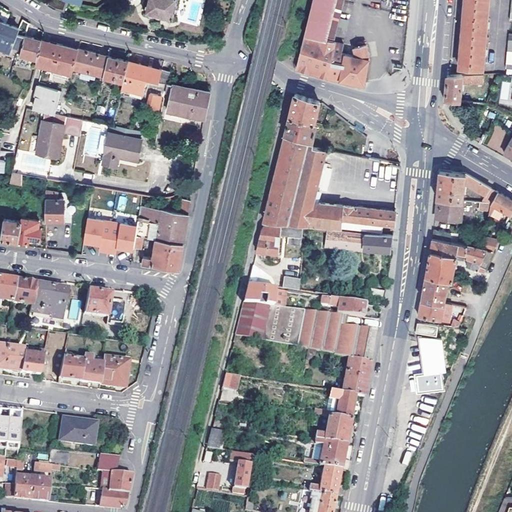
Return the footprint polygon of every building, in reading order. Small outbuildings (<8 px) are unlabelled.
[(63,12),(67,0),(47,0),(46,5),(53,9),(63,12)] [(146,0),(144,12),(172,18),(176,0),(146,0)] [(313,0),(305,34),(296,68),(327,77),(331,77),(364,84),(369,57),(365,44),(354,47),(356,55),(342,52),(344,43),(335,42),(326,40),(335,0),(313,0)] [(344,0),(335,0),(326,40),(335,42),(344,0)] [(490,18),(487,18),(488,0),(464,0),(463,14),(460,58),(459,66),(483,68),(483,61),(487,61),(489,38),(485,37),(486,25),(490,25),(490,18)] [(216,28),(225,31),(228,21),(219,19),(216,28)] [(9,26),(0,21),(0,47),(10,51),(13,45),(21,49),(24,36),(17,34),(18,30),(9,26)] [(36,59),(41,40),(33,38),(24,36),(21,49),(20,56),(36,59)] [(44,40),(41,40),(36,59),(35,62),(39,64),(46,65),(44,72),(48,74),(52,74),(58,76),(59,70),(72,73),(73,68),(78,48),(53,43),(44,40)] [(354,47),(344,43),(342,52),(356,55),(354,47)] [(78,48),(73,68),(103,75),(108,56),(78,48)] [(108,56),(103,75),(103,76),(123,81),(128,61),(108,56)] [(120,93),(142,98),(147,80),(168,84),(171,71),(128,61),(123,81),(120,93)] [(450,74),(447,75),(445,95),(445,100),(460,101),(461,83),(484,83),(484,74),(450,74)] [(510,105),(511,82),(500,82),(500,105),(510,105)] [(209,92),(168,84),(166,92),(171,93),(167,110),(205,118),(209,92)] [(58,89),(38,85),(33,106),(55,111),(59,97),(56,97),(58,89)] [(161,95),(150,93),(147,107),(158,109),(161,95)] [(286,129),(284,134),(311,141),(312,140),(316,123),(313,122),(319,101),(307,98),(294,94),(286,129)] [(63,124),(61,133),(80,137),(83,119),(65,116),(63,124)] [(63,124),(42,119),(34,154),(53,157),(56,140),(60,141),(61,133),(63,124)] [(142,140),(109,133),(103,163),(116,166),(118,156),(138,160),(142,140)] [(263,222),(385,232),(394,229),(395,211),(365,208),(314,203),(327,149),(313,147),(313,141),(312,140),(311,141),(284,134),(263,222)] [(438,185),(436,198),(438,198),(463,200),(464,183),(465,172),(439,170),(439,179),(438,185)] [(12,172),(9,184),(20,186),(22,175),(12,172)] [(466,172),(465,172),(464,183),(485,195),(490,186),(466,172)] [(484,197),(491,202),(497,190),(490,186),(485,195),(484,197)] [(503,209),(511,214),(511,211),(511,199),(500,192),(497,190),(491,202),(491,203),(489,214),(498,219),(503,209)] [(58,191),(46,191),(46,219),(63,219),(64,198),(55,197),(55,194),(58,194),(58,191)] [(177,209),(189,211),(191,199),(181,197),(179,198),(177,209)] [(463,200),(438,198),(436,216),(461,219),(463,200)] [(140,213),(142,204),(118,200),(117,208),(140,213)] [(188,212),(142,204),(140,213),(139,222),(149,223),(146,236),(156,238),(183,243),(184,238),(188,212)] [(2,238),(19,240),(22,220),(4,218),(2,238)] [(39,221),(22,218),(22,220),(19,240),(29,241),(29,238),(40,240),(41,228),(38,228),(39,221)] [(288,244),(302,245),(303,227),(263,224),(262,227),(260,231),(256,250),(262,251),(278,252),(279,233),(289,234),(288,244)] [(433,238),(450,242),(451,230),(433,228),(433,238)] [(393,234),(326,229),(325,245),(391,250),(393,234)] [(143,256),(142,263),(178,269),(180,256),(183,243),(156,238),(153,257),(143,256)] [(467,245),(450,242),(433,238),(432,240),(430,249),(456,254),(465,256),(467,245)] [(493,251),(498,241),(484,239),(482,249),(491,251),(493,251)] [(473,260),(470,266),(470,267),(481,272),(491,251),(482,249),(467,245),(465,256),(469,258),(473,260)] [(452,278),(456,254),(430,249),(428,262),(426,275),(448,278),(452,278)] [(251,267),(247,283),(274,287),(273,284),(270,280),(266,274),(262,272),(258,269),(251,267)] [(422,299),(444,303),(448,278),(426,275),(424,287),(422,299)] [(298,291),(299,280),(284,278),(282,288),(298,291)] [(0,279),(0,300),(12,303),(16,282),(0,279)] [(36,285),(16,282),(12,303),(32,307),(36,285)] [(67,290),(36,285),(32,307),(30,313),(52,317),(51,320),(61,322),(63,306),(64,306),(67,290)] [(248,303),(271,306),(274,289),(250,286),(248,299),(248,303)] [(274,289),(271,306),(285,307),(287,292),(274,289)] [(383,301),(385,292),(370,289),(369,299),(383,301)] [(110,294),(88,291),(84,313),(107,317),(110,294)] [(322,297),(319,312),(346,315),(363,317),(365,304),(322,297)] [(78,315),(80,300),(72,299),(70,314),(78,315)] [(442,317),(444,303),(422,299),(421,302),(419,316),(441,319),(442,317)] [(121,315),(124,303),(116,301),(113,313),(121,315)] [(235,334),(303,348),(314,351),(349,358),(366,361),(368,350),(367,350),(365,349),(369,329),(345,325),(346,315),(319,312),(285,307),(271,306),(248,303),(243,302),(235,334)] [(452,304),(444,303),(442,317),(450,318),(452,304)] [(438,326),(417,324),(416,332),(436,335),(438,326)] [(443,370),(442,338),(420,335),(425,372),(417,374),(419,390),(422,389),(440,387),(438,371),(443,370)] [(0,370),(20,373),(23,354),(23,350),(0,346),(0,370)] [(313,361),(314,351),(303,348),(303,352),(307,353),(304,367),(307,368),(309,361),(313,361)] [(42,358),(23,354),(20,373),(39,376),(40,372),(42,358)] [(83,361),(80,382),(100,384),(103,364),(94,363),(95,357),(84,355),(83,361)] [(63,358),(60,379),(80,382),(83,361),(63,358)] [(103,358),(103,364),(100,384),(125,388),(128,362),(103,358)] [(366,361),(349,358),(342,393),(355,396),(364,398),(365,390),(371,362),(366,361)] [(222,387),(237,390),(241,375),(225,372),(222,387)] [(330,391),(330,387),(305,382),(304,386),(330,391)] [(326,411),(325,416),(328,416),(350,420),(355,396),(342,393),(330,391),(328,399),(339,401),(336,413),(326,411)] [(315,434),(314,439),(316,440),(345,445),(350,420),(328,416),(324,435),(315,434)] [(95,424),(62,419),(59,441),(92,445),(95,424)] [(225,431),(211,428),(207,446),(221,449),(225,431)] [(303,463),(323,466),(340,469),(349,471),(351,461),(342,460),(345,445),(316,440),(315,444),(322,445),(319,462),(304,459),(303,463)] [(66,465),(69,454),(52,449),(49,460),(66,465)] [(231,489),(230,493),(242,495),(243,491),(244,491),(249,466),(250,466),(252,456),(231,453),(229,463),(234,463),(230,489),(231,489)] [(116,472),(119,456),(99,454),(97,470),(103,470),(116,472)] [(16,461),(6,460),(5,468),(16,469),(16,461)] [(52,465),(34,463),(34,471),(51,472),(51,471),(52,465)] [(311,491),(335,496),(342,497),(344,488),(337,486),(340,469),(323,466),(318,488),(303,485),(303,490),(311,491)] [(116,472),(103,470),(102,477),(110,478),(109,491),(127,493),(128,490),(132,474),(116,472)] [(220,476),(208,474),(205,488),(218,491),(220,476)] [(15,477),(14,484),(13,498),(28,500),(31,500),(33,479),(15,477)] [(33,479),(31,500),(45,501),(48,502),(50,484),(50,481),(33,479)] [(13,498),(14,484),(7,484),(6,497),(13,498)] [(97,490),(88,488),(87,496),(96,497),(97,494),(97,490)] [(127,493),(109,491),(97,490),(97,494),(101,494),(99,507),(120,509),(125,506),(127,493)] [(311,499),(308,511),(331,511),(335,496),(311,491),(309,499),(311,499)] [(95,506),(96,497),(87,496),(86,505),(95,506)] [(511,511),(511,498),(504,498),(498,511),(511,511)]
